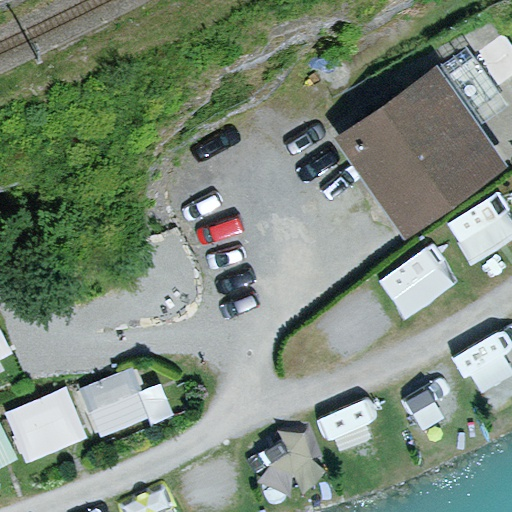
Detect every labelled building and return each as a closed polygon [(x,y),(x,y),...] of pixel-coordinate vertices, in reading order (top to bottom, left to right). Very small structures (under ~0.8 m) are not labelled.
[(398,204),(405,213),(487,155),(465,123),(461,117),(499,91),(473,55),(353,140),(398,204)] [(0,313),(0,364),(18,357),(0,313)] [(80,380),(97,432),(155,414),(139,362),(80,380)] [(67,379),(7,408),(32,459),(92,430),(67,379)] [(0,407),(0,464),(20,458),(2,406),(0,407)]
